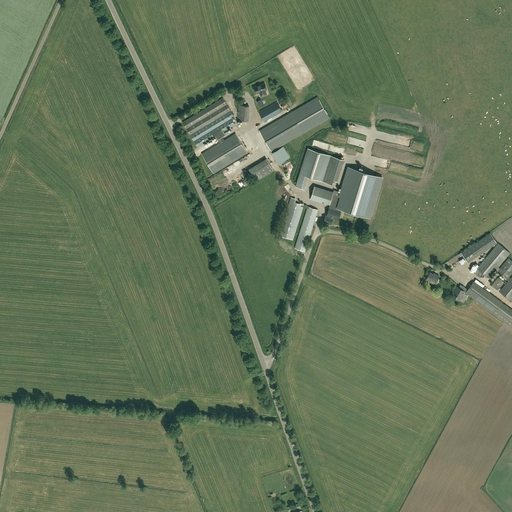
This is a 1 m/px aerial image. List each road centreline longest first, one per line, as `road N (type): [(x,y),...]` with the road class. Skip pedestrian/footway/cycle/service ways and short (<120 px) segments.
road 1 (unclassified): [(314,511),(201,196),(107,0)]
road 2 (unclassified): [(60,0),(0,135)]
